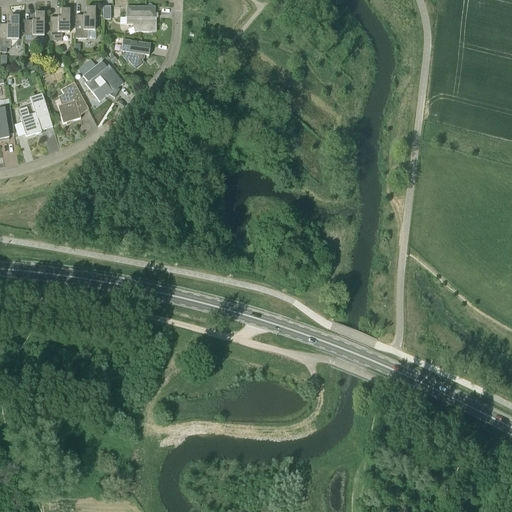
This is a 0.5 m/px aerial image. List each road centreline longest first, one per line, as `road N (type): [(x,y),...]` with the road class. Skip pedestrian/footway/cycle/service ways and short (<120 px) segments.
road 1 (primary): [(0,268),(155,292),(270,323),(511,428)]
road 2 (residential): [(175,0),(178,22),(166,60),(112,125),(71,152),(0,174)]
road 3 (track): [(263,344),(50,301)]
road 4 (track): [(511,332),(404,247)]
